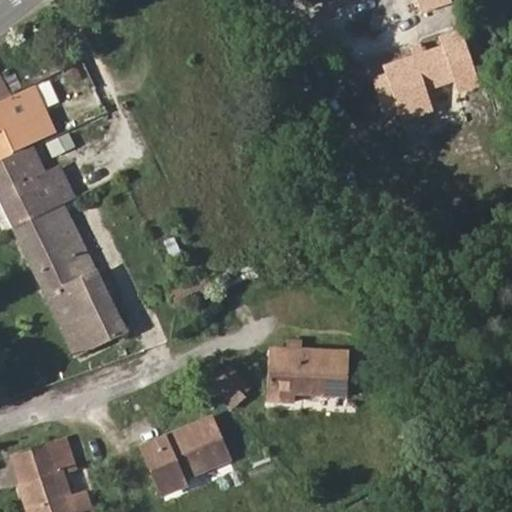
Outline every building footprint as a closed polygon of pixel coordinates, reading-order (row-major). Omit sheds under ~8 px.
[(59,70),(69,91),(88,83),(79,62),(59,70)] [(21,88),(12,70),(1,76),(0,74),(0,98),(10,93),(21,88)] [(31,144),(41,139),(41,138),(54,132),(32,86),(11,96),(10,93),(0,98),(0,159),(11,153),(19,148),(19,149),(31,144)] [(74,197),(60,168),(45,175),(31,144),(19,149),(19,148),(11,153),(0,159),(0,203),(12,228),(61,204),(74,197)] [(111,304),(94,270),(61,204),(12,228),(13,228),(44,293),(62,328),(111,304)] [(174,308),(214,289),(207,274),(174,288),(166,292),(174,308)] [(125,333),(111,304),(62,328),(76,357),(125,333)] [(292,357),(292,349),(268,348),(268,355),(292,357)] [(347,397),(349,351),(292,349),(292,357),(268,355),(266,400),(295,401),(295,395),(347,397)] [(244,395),(221,370),(212,379),(206,384),(207,385),(230,408),(244,395)] [(206,384),(212,379),(204,371),(198,376),(206,384)] [(206,384),(198,376),(195,379),(204,388),(207,385),(206,384)] [(182,478),(229,458),(211,417),(166,435),(141,446),(162,494),(185,485),(182,478)] [(90,511),(84,492),(70,497),(62,472),(74,468),(64,439),(12,456),(21,483),(19,483),(28,511),(90,511)]
